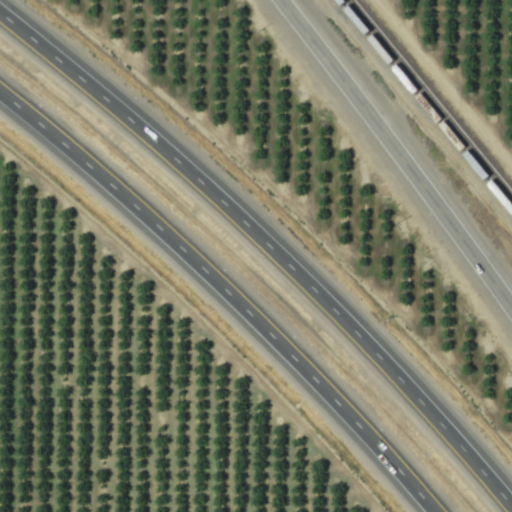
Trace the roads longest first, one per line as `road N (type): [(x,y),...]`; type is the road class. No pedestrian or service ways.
road 1 (motorway): [(511,511),(321,291),(0,16)]
road 2 (motorway): [(0,97),(282,344),(433,511)]
road 3 (tertiary): [(511,317),(274,0)]
